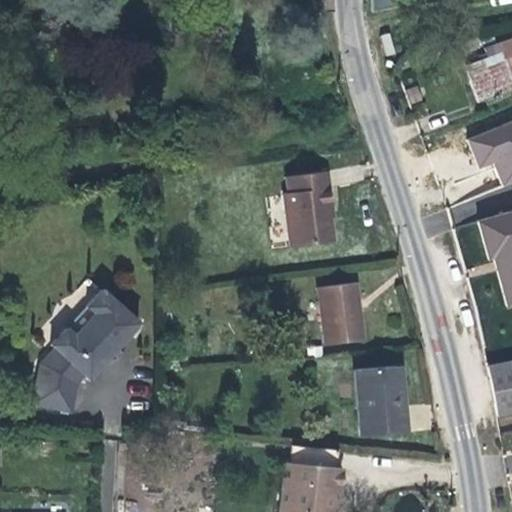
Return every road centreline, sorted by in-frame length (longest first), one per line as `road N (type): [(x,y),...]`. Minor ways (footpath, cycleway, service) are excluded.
road 1 (unclassified): [(476,511),(431,272),(349,0)]
road 2 (track): [(353,26),(490,0)]
